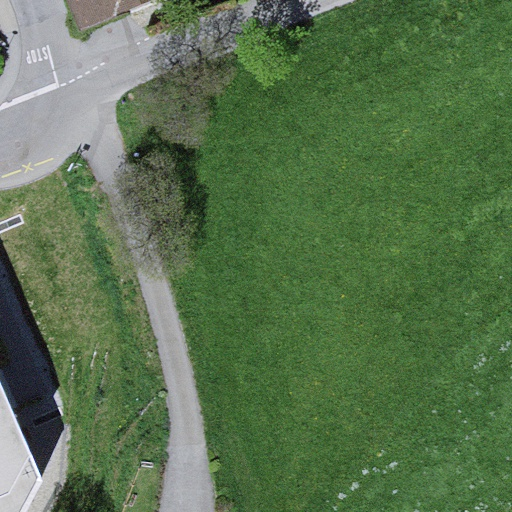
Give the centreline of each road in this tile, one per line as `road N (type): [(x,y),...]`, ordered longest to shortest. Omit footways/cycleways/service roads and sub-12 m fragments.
road 1 (residential): [(80,111),(345,0)]
road 2 (residential): [(80,111),(32,0)]
